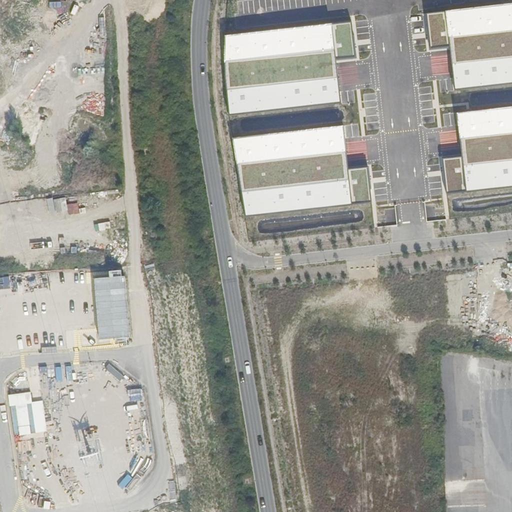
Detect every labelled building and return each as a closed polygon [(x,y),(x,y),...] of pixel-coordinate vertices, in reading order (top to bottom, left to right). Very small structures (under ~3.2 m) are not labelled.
[(511,83),(511,2),(415,12),(419,52),(441,50),(445,90),(511,83)] [(354,20),(222,33),(230,114),(339,103),(335,62),(358,60),(354,20)] [(446,195),(511,188),(511,107),(460,112),(464,153),(442,155),(446,195)] [(234,135),(242,216),(374,203),(370,163),(347,165),(343,124),(234,135)] [(42,289),(73,288),(72,273),(42,274),(42,289)] [(130,338),(125,277),(94,279),(98,339),(130,338)]
